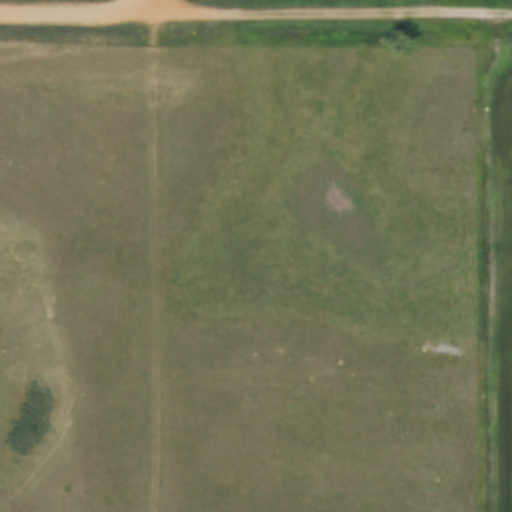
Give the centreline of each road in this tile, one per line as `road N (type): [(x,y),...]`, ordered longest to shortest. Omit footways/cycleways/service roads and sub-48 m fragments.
road 1 (residential): [(0,10),(511,11)]
road 2 (track): [(504,511),(486,87),(509,12)]
